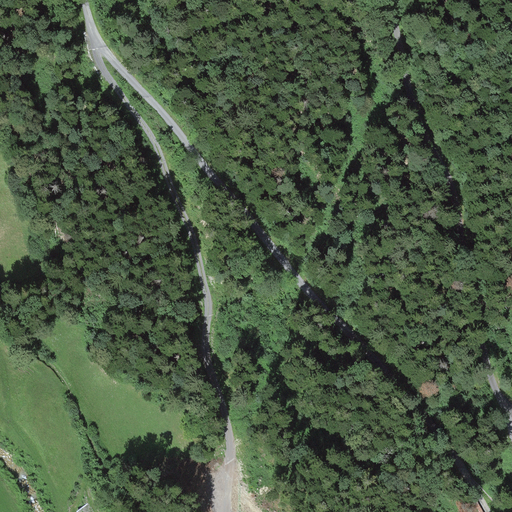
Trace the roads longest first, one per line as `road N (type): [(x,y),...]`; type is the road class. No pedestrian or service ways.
road 1 (track): [(84,0),(96,45),(172,122),(277,250),(299,289),(441,437),(484,511)]
road 2 (track): [(511,425),(488,360),(464,208),(386,0)]
